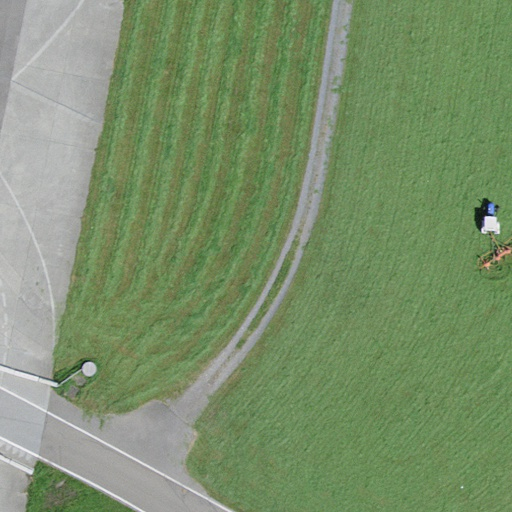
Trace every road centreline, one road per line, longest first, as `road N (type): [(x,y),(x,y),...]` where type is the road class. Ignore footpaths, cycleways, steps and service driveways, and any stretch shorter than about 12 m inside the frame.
road 1 (track): [(145,485),(261,312),(302,227),(345,0)]
road 2 (unclassified): [(188,511),(0,411)]
